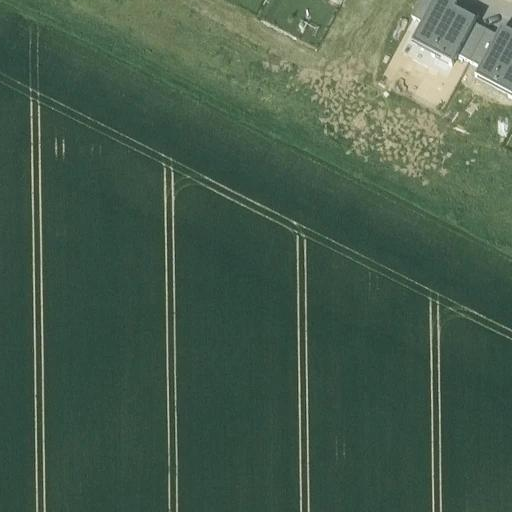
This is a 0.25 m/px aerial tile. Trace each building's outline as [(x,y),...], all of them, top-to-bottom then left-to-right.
[(478,19),(442,0),(435,0),(433,4),(422,25),(410,46),(451,68),(457,58),(474,26),(478,19)] [(422,25),(433,4),(425,0),(420,0),(411,19),(422,25)] [(486,32),(474,26),(457,58),(468,64),(486,32)] [(497,38),(486,32),(468,64),(480,70),(497,38)] [(511,39),(500,33),(497,38),(480,70),(479,72),(495,80),(493,85),(508,96),(507,98),(511,100),(511,99),(511,39)]
